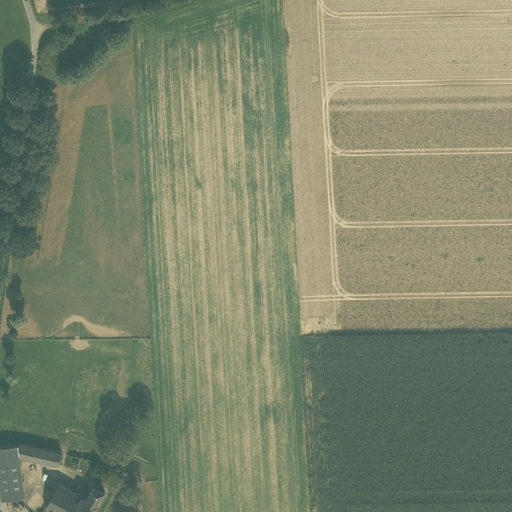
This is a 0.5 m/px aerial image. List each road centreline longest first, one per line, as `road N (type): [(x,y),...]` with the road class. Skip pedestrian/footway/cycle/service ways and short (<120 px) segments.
road 1 (unclassified): [(25,0),(35,56),(0,278)]
road 2 (track): [(36,30),(187,0)]
